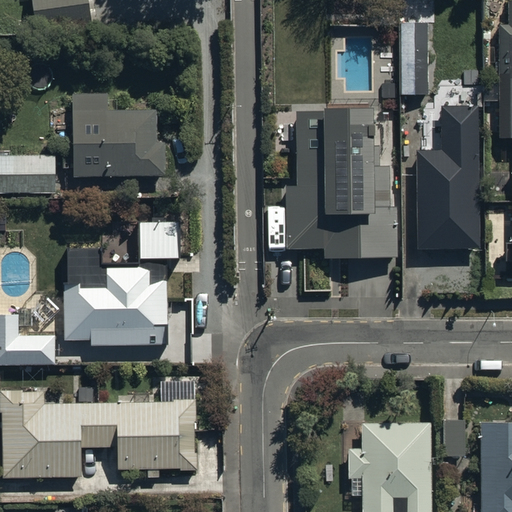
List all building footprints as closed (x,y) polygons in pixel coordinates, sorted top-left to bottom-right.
[(88,0),(32,0),(35,18),(90,10),(88,0)] [(399,0),(400,34),(400,72),(435,72),(434,0),(399,0)] [(511,0),(503,0),(504,19),(495,19),(497,132),(511,131),(511,163),(510,164),(511,268),(511,0)] [(73,88),(74,171),(166,170),(165,136),(158,136),(157,103),(108,104),(107,87),(73,88)] [(286,179),(287,240),(287,243),(324,242),(324,251),(396,250),(396,199),(389,199),(388,158),(373,158),(372,95),(324,95),(324,105),(296,106),(297,179),(286,179)] [(478,242),(476,99),(438,100),(439,143),(416,143),(417,243),(478,242)] [(194,131),(169,132),(169,157),(194,156),(194,131)] [(55,150),(0,150),(0,189),(12,189),(12,195),(39,195),(39,189),(56,189),(55,150)] [(64,275),(64,334),(91,333),(91,340),(165,337),(164,316),(168,315),(165,250),(179,250),(179,214),(139,214),(139,255),(104,255),(104,240),(67,241),(67,275),(64,275)] [(0,309),(0,357),(54,358),(54,329),(19,329),(19,310),(0,309)] [(161,396),(43,397),(43,387),(23,387),(23,384),(1,385),(2,472),(82,471),(82,441),(117,441),(118,463),(147,462),(147,472),(159,472),(159,462),(181,462),(181,463),(196,463),(195,375),(160,375),(161,396)] [(465,413),(444,414),(445,452),(465,451),(465,413)] [(511,511),(511,413),(481,414),(480,511),(511,511)] [(429,511),(431,416),(361,415),(361,443),(347,443),(347,472),(363,472),(362,511),(429,511)]
